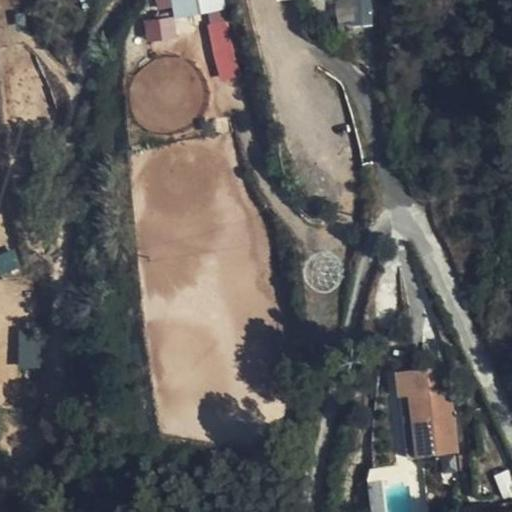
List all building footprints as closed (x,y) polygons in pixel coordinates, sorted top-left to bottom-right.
[(175,0),(178,15),(227,6),(226,0),(175,0)] [(376,22),(374,0),(343,0),(344,23),(376,22)] [(176,13),(148,16),(151,37),(179,34),(176,13)] [(242,75),(229,14),(209,19),(222,79),(242,75)] [(409,389),(411,409),(416,452),(455,447),(448,384),(409,389)] [(416,452),(411,409),(399,411),(405,454),(416,452)]
